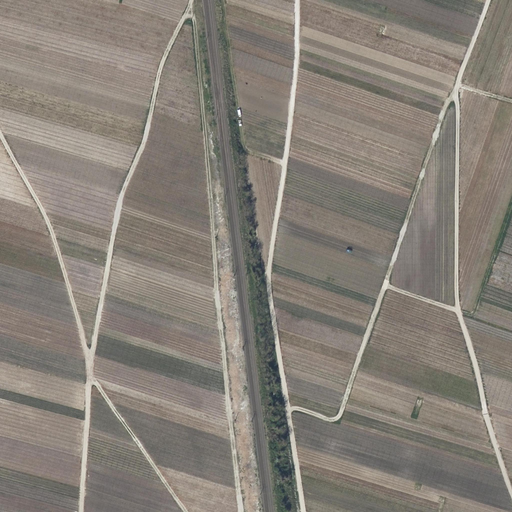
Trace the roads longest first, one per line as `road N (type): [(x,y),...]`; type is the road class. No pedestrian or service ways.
road 1 (track): [(189,0),(158,69),(118,200),(90,352),(79,511)]
road 2 (track): [(296,0),(295,71),(268,279),(303,511)]
road 3 (track): [(239,511),(190,0)]
road 4 (track): [(511,496),(455,298),(455,91),(487,0)]
road 5 (track): [(184,511),(92,378),(49,230),(0,135)]
road 6 (track): [(287,410),(338,414),(455,91)]
